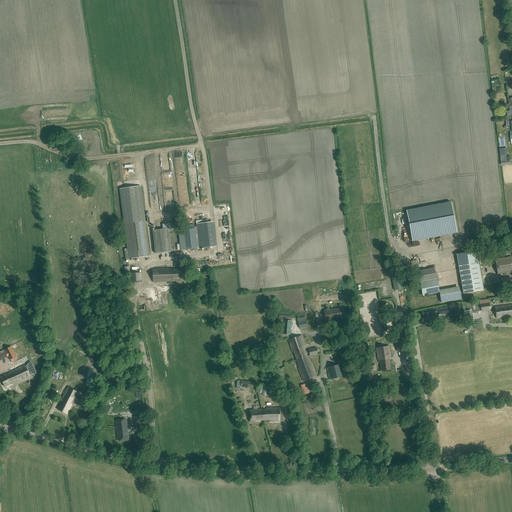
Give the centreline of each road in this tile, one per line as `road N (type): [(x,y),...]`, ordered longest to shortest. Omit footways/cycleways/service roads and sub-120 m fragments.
road 1 (unclassified): [(0,425),(183,470),(436,469)]
road 2 (track): [(144,180),(136,156),(83,159),(28,141),(0,143)]
